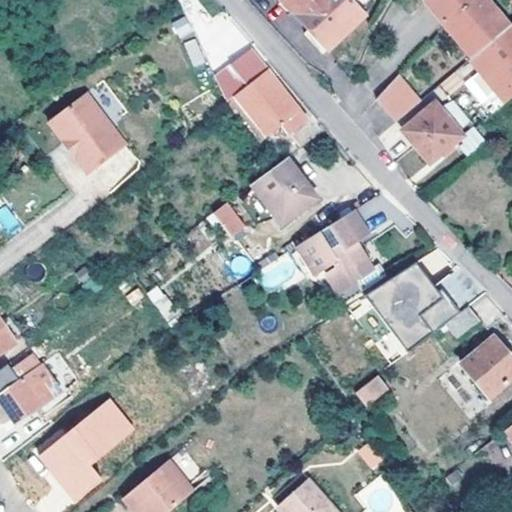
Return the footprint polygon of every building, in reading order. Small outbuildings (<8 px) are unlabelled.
[(363,13),(352,0),(283,0),(326,47),(363,13)] [(418,0),(415,4),(464,61),(500,29),(475,0),(418,0)] [(179,40),(193,32),(184,16),(170,23),(179,40)] [(511,26),(509,23),(500,29),(511,42),(511,26)] [(487,112),(511,92),(511,42),(500,29),(464,61),(462,64),(472,75),(461,85),(461,91),(475,106),(489,94),(491,96),(481,105),(487,112)] [(184,42),(192,67),(204,63),(196,38),(184,42)] [(303,118),(246,49),(226,66),(216,76),(266,137),(280,125),(286,133),(303,118)] [(414,104),(390,78),(367,102),(388,126),(414,104)] [(82,91),(45,120),(60,140),(65,137),(76,151),(71,154),(85,173),(122,144),(82,91)] [(426,108),(396,135),(425,165),(454,138),(426,108)] [(60,140),(60,141),(71,155),(71,154),(76,151),(65,137),(60,140)] [(282,159),(248,183),(279,221),(312,197),(282,159)] [(372,226),(400,210),(380,190),(348,210),(362,233),(350,241),(355,248),(376,233),(372,226)] [(237,218),(224,201),(218,206),(230,223),(237,218)] [(4,205),(0,208),(0,223),(6,232),(18,223),(4,205)] [(211,210),(224,228),(230,223),(218,206),(211,210)] [(287,249),(318,297),(366,266),(355,248),(350,241),(362,233),(348,210),(287,249)] [(268,291),(299,274),(287,253),(256,269),(268,291)] [(125,294),(141,282),(131,269),(116,281),(125,294)] [(167,322),(178,314),(157,285),(146,293),(167,322)] [(464,306),(440,324),(452,338),(474,320),(464,306)] [(0,350),(14,341),(0,322),(0,350)] [(379,338),(390,357),(403,349),(391,331),(379,338)] [(511,365),(484,336),(453,364),(483,397),(511,369),(511,365)] [(15,360),(14,356),(0,366),(0,400),(16,422),(64,389),(42,358),(41,359),(33,348),(15,360)] [(371,375),(346,393),(356,406),(381,387),(371,375)] [(511,428),(503,435),(511,447),(511,428)] [(66,479),(106,453),(92,432),(74,443),(69,434),(37,457),(55,486),(66,479)] [(374,469),(383,459),(366,443),(357,454),(374,469)] [(161,511),(190,491),(163,459),(117,497),(129,511),(161,511)] [(59,491),(70,485),(66,479),(55,486),(59,491)] [(280,511),(319,511),(331,503),(310,480),(276,507),(280,511)] [(338,511),(331,503),(319,511),(338,511)]
